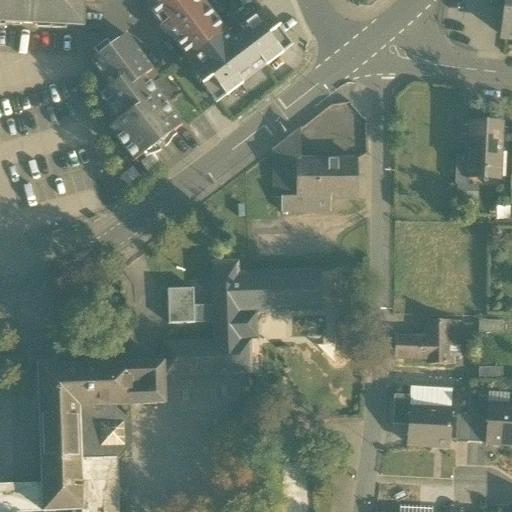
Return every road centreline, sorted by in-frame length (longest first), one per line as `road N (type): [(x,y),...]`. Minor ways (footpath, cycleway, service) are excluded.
road 1 (unclassified): [(360,50),(376,80),(378,107),(378,353),(361,511)]
road 2 (tertiary): [(27,283),(147,215),(360,50)]
road 3 (tertiary): [(511,75),(429,65),(373,38)]
